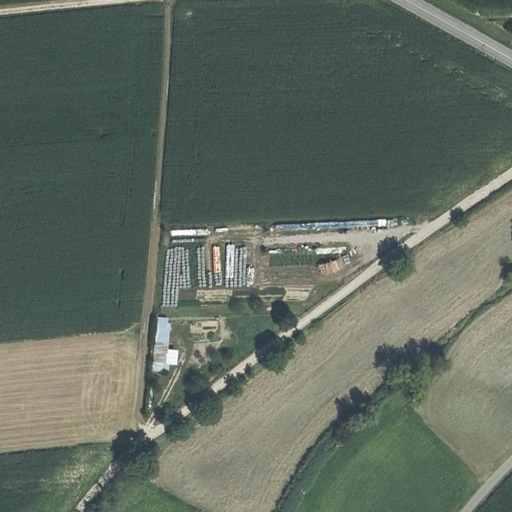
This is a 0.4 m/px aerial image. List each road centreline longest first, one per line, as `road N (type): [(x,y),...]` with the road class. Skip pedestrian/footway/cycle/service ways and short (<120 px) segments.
road 1 (track): [(511,175),(135,447),(78,511)]
road 2 (track): [(151,435),(138,424),(170,0)]
road 3 (track): [(135,0),(0,11)]
road 4 (tertiary): [(404,0),(511,60)]
